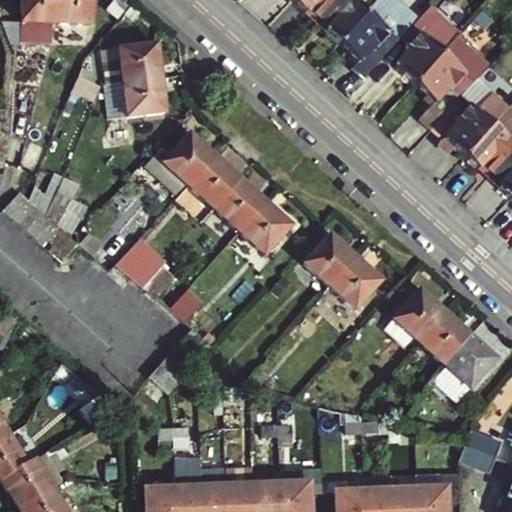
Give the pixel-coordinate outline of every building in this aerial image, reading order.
[(51,26),(51,0),(17,0),(16,24),(51,26)] [(88,0),(51,0),(51,26),(87,28),(88,0)] [(319,20),(336,0),(292,0),(291,2),(303,14),(307,9),(319,20)] [(338,45),(377,0),(336,0),(319,20),(329,29),(325,33),(338,45)] [(377,0),(338,45),(357,63),(351,69),(362,79),(398,38),(416,18),(397,0),(377,0)] [(393,67),(413,86),(439,55),(453,39),(457,34),(428,6),(416,18),(398,38),(406,45),(401,51),(404,55),(393,67)] [(307,9),(303,14),(315,24),(319,20),(307,9)] [(483,28),(472,18),(464,27),(475,36),(483,28)] [(329,29),(319,20),(315,24),(325,33),(329,29)] [(457,34),(453,39),(464,49),(475,36),(464,27),(457,34)] [(113,49),(116,84),(156,82),(153,46),(113,49)] [(95,50),(97,85),(116,84),(113,49),(95,50)] [(475,82),(481,75),(471,66),(462,76),(439,55),(413,86),(433,104),(419,120),(431,131),(475,82)] [(159,115),(156,82),(116,84),(97,85),(99,119),(159,115)] [(475,82),(431,131),(463,158),(506,111),(475,82)] [(20,93),(33,97),(36,86),(23,83),(20,93)] [(60,93),(36,86),(33,97),(57,104),(60,93)] [(511,116),(506,111),(463,158),(477,170),(481,166),(491,175),(511,151),(511,116)] [(159,165),(184,188),(210,159),(185,137),(159,165)] [(37,147),(22,143),(15,168),(30,173),(37,147)] [(511,198),(511,151),(491,175),(501,184),(498,189),(510,200),(511,198)] [(236,182),(210,159),(184,188),(210,211),(236,182)] [(481,166),(477,170),(487,179),(491,175),(481,166)] [(491,175),(487,179),(498,189),(501,184),(491,175)] [(236,182),(210,211),(235,234),(261,204),(236,182)] [(20,203),(11,195),(0,207),(0,218),(4,221),(15,230),(25,239),(34,247),(43,255),(53,263),(68,245),(59,236),(50,229),(40,220),(30,212),(20,203)] [(287,227),(261,204),(235,234),(260,256),(287,227)] [(80,214),(72,210),(67,220),(75,224),(80,214)] [(325,289),(352,260),(327,237),(300,266),(325,289)] [(111,269),(138,291),(158,269),(132,245),(111,269)] [(325,289),(350,313),(377,283),(352,260),(325,289)] [(158,269),(138,291),(151,302),(170,281),(158,269)] [(186,289),(173,311),(190,321),(203,299),(186,289)] [(325,289),(316,299),(342,322),(350,313),(325,289)] [(414,344),(440,315),(415,293),(389,321),(414,344)] [(466,338),(440,315),(414,344),(439,367),(466,338)] [(0,324),(0,343),(8,329),(0,324)] [(208,350),(186,331),(178,341),(170,350),(192,368),(200,359),(208,350)] [(492,361),(466,338),(439,367),(465,391),(492,361)] [(168,394),(175,386),(185,375),(164,357),(155,367),(146,377),(136,387),(157,406),(166,396),(168,394)] [(351,396),(360,404),(371,392),(362,384),(351,396)] [(425,412),(417,405),(408,412),(417,421),(425,412)] [(350,416),(344,414),(345,436),(360,435),(360,418),(350,416)] [(360,418),(360,435),(373,435),(376,432),(384,432),(384,424),(360,418)] [(410,446),(410,436),(395,436),(395,427),(384,424),(384,432),(384,447),(410,446)] [(274,428),(275,437),(290,437),(290,427),(274,428)] [(274,428),(260,428),(260,438),(275,437),(274,428)] [(221,429),(205,430),(205,440),(221,439),(221,429)] [(235,429),(221,429),(221,439),(235,439),(235,429)] [(184,430),(169,431),(170,441),(184,441),(184,430)] [(170,441),(169,431),(153,431),(153,442),(170,441)] [(462,443),(453,465),(470,471),(482,438),(466,432),(462,443)] [(0,480),(26,466),(7,435),(0,439),(0,480)] [(410,436),(410,446),(425,446),(424,436),(410,436)] [(482,438),(470,471),(484,477),(490,459),(496,444),(482,438)] [(61,485),(43,455),(33,461),(50,491),(61,485)] [(200,458),(177,459),(178,479),(201,478),(200,458)] [(0,485),(15,511),(50,491),(33,461),(26,466),(0,480),(0,485)] [(511,511),(511,470),(494,511),(511,511)] [(304,475),(276,476),(276,489),(304,487),(304,475)] [(249,477),(250,490),(276,489),(276,476),(249,477)] [(249,477),(222,477),(223,491),(250,490),(249,477)] [(334,495),(362,494),(361,480),(318,482),(319,495),(334,495)] [(276,489),(277,511),(304,511),(304,487),(276,489)] [(250,490),(250,511),(277,511),(276,489),(250,490)] [(223,511),(250,511),(250,490),(223,491),(223,511)] [(62,511),(50,491),(15,511),(62,511)] [(196,492),(197,511),(223,511),(223,491),(196,492)] [(412,492),(413,511),(441,511),(440,491),(412,492)] [(197,511),(196,492),(172,493),(172,511),(197,511)] [(386,493),(386,511),(413,511),(412,492),(386,493)] [(172,511),(172,493),(145,494),(144,511),(172,511)] [(362,511),(386,511),(386,493),(362,494),(362,511)] [(334,511),(362,511),(362,494),(334,495),(334,511)]
